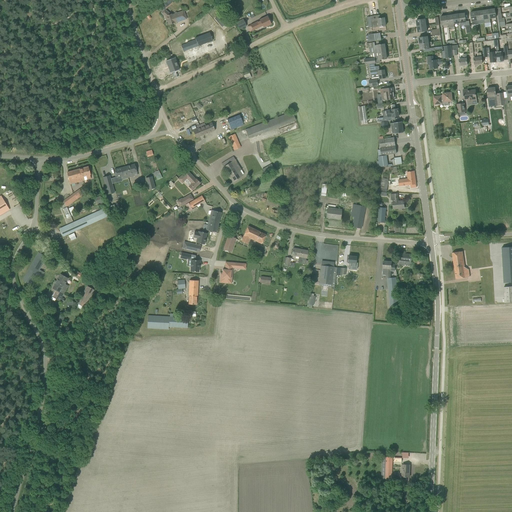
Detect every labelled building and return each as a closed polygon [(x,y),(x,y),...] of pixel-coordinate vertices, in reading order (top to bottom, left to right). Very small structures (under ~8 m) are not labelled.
[(170,0),(167,0),(162,4),(165,8),(172,2),(171,0),(170,0)] [(164,9),(161,13),(165,16),(166,20),(167,20),(169,25),(175,23),(181,20),(181,21),(187,19),(185,14),(180,16),(179,12),(172,15),(172,14),(169,15),(168,14),(169,13),(164,9)] [(478,20),(477,12),(471,13),(473,25),(479,24),(478,20)] [(215,19),(222,27),(229,20),(222,13),(215,19)] [(370,16),(372,28),(386,26),(385,18),(380,19),(380,15),(370,16)] [(260,21),(251,25),(253,30),(263,26),(263,28),(271,24),(267,16),(260,20),(260,21)] [(243,19),(236,22),(239,29),(246,26),(243,19)] [(187,43),(181,46),(182,50),(183,52),(213,41),(210,32),(195,38),(196,39),(187,42),(187,43)] [(368,35),(369,42),(381,40),(380,33),(368,35)] [(498,40),(494,40),(495,52),(497,62),(499,61),(499,62),(503,62),(503,61),(504,61),(503,60),(503,55),(504,55),(508,54),(507,46),(504,46),(504,51),(499,52),(498,40)] [(373,47),(374,53),(386,52),(385,44),(377,45),(373,46),(373,47)] [(451,45),(444,46),(444,51),(441,51),(442,59),(453,58),(451,45)] [(489,48),(483,48),(484,57),(490,57),(490,63),(496,62),(497,62),(495,52),(490,53),(489,48)] [(376,57),(376,60),(379,60),(387,59),(386,52),(374,53),(375,58),(376,57)] [(478,58),(474,58),(474,64),(482,63),(482,57),(481,57),(481,53),(477,53),(478,58)] [(464,59),(459,60),(460,66),(467,65),(467,59),(466,59),(466,54),(463,55),(464,59)] [(433,56),(427,57),(428,61),(429,61),(430,64),(430,69),(438,68),(437,65),(440,64),(443,64),(442,60),(437,61),(436,60),(434,60),(433,60),(433,56)] [(166,62),(165,62),(167,65),(170,73),(179,70),(175,57),(166,61),(166,62)] [(375,64),(370,64),(370,71),(371,75),(379,74),(380,79),(381,79),(386,78),(385,70),(380,71),(379,66),(375,67),(375,64)] [(503,93),(504,104),(505,105),(508,101),(511,101),(511,97),(511,96),(511,85),(506,87),(507,98),(504,98),(503,93)] [(388,89),(381,90),(381,93),(382,96),(382,100),(384,100),(384,101),(385,100),(393,99),(393,97),(394,96),(394,92),(393,93),(392,91),(393,90),(393,88),(392,88),(388,89)] [(495,88),(487,89),(488,96),(488,101),(493,101),(495,100),(495,101),(495,102),(497,102),(497,106),(505,105),(504,104),(503,93),(496,94),(495,88)] [(467,99),(467,101),(477,100),(475,90),(468,91),(468,89),(463,90),(464,100),(467,99)] [(441,96),(433,97),(434,105),(442,104),(442,103),(444,103),(444,105),(445,106),(447,105),(449,104),(448,102),(452,101),(451,93),(443,94),(443,96),(441,96)] [(387,117),(379,118),(380,122),(389,121),(389,118),(394,117),(399,116),(398,109),(396,109),(395,104),(391,105),(391,109),(386,110),(387,117)] [(192,107),(178,113),(181,120),(195,114),(192,107)] [(245,130),(248,138),(296,120),(292,112),(245,130)] [(227,120),(231,130),(243,125),(239,115),(227,120)] [(391,124),(392,134),(396,133),(403,132),(402,122),(394,123),(391,124)] [(199,125),(203,135),(215,130),(212,123),(205,125),(204,123),(199,125)] [(193,130),(196,138),(203,135),(199,125),(197,126),(198,129),(193,130)] [(235,134),(228,137),(234,151),(241,148),(235,134)] [(379,139),(382,156),(396,154),(394,138),(383,139),(383,136),(379,137),(379,139)] [(222,164),(233,182),(243,175),(240,171),(242,170),(233,156),(222,164)] [(388,166),(387,156),(379,157),(380,167),(388,166)] [(135,164),(124,167),(128,178),(134,176),(133,173),(137,172),(135,164)] [(266,177),(276,171),(271,164),(262,169),(266,177)] [(67,172),(70,184),(91,179),(90,176),(91,175),(88,167),(67,172)] [(124,167),(114,170),(117,178),(121,176),(122,178),(124,178),(124,179),(128,178),(124,167)] [(397,167),(390,168),(391,175),(398,174),(397,167)] [(183,174),(178,179),(182,183),(187,178),(192,183),(188,187),(192,191),(200,183),(197,179),(196,180),(186,170),(182,173),(183,174)] [(410,185),(411,188),(416,187),(414,171),(407,172),(408,179),(398,180),(399,186),(410,185)] [(103,177),(108,194),(114,192),(109,175),(103,177)] [(153,179),(146,181),(149,190),(155,188),(153,179)] [(63,201),(67,206),(83,195),(80,190),(63,201)] [(182,199),(177,201),(180,206),(193,199),(190,194),(182,199)] [(394,194),(391,194),(391,198),(392,198),(393,202),(394,209),(404,208),(404,201),(398,201),(398,194),(394,194)] [(100,196),(95,198),(98,205),(103,203),(100,196)] [(189,203),(193,211),(201,206),(200,204),(205,201),(202,196),(189,203)] [(266,204),(280,208),(281,203),(282,200),(268,196),(268,199),(266,204)] [(353,204),(351,216),(354,217),(353,222),(352,227),(361,228),(362,223),(365,207),(353,204)] [(71,216),(67,207),(63,209),(67,218),(71,216)] [(59,229),(63,236),(109,216),(105,208),(61,228),(60,228),(60,229),(59,229)] [(327,217),(340,219),(341,211),(328,209),(327,217)] [(208,223),(218,225),(221,213),(211,210),(211,211),(209,211),(208,214),(210,215),(208,223)] [(206,230),(216,232),(218,225),(208,223),(206,230)] [(248,226),(241,241),(247,244),(250,238),(262,244),(266,235),(248,226)] [(194,232),(193,237),(197,238),(196,243),(204,245),(207,233),(199,231),(198,233),(194,232)] [(223,249),(231,252),(236,238),(228,235),(223,249)] [(511,246),(502,248),(504,283),(511,282),(511,246)] [(293,248),(292,256),(299,257),(298,263),(305,264),(306,258),(307,258),(308,251),(293,248)] [(462,251),(452,253),(453,258),(454,261),(453,261),(453,262),(455,272),(456,279),(466,277),(467,277),(470,277),(469,270),(465,270),(464,267),(462,252),(462,251)] [(23,280),(30,285),(46,257),(39,252),(23,280)] [(398,265),(404,265),(404,264),(411,265),(412,255),(399,253),(398,265)] [(348,256),(348,263),(349,263),(348,269),(356,270),(357,263),(356,263),(356,257),(348,256)] [(287,258),(285,266),(289,267),(289,266),(294,267),(295,263),(290,262),(290,259),(287,258)] [(190,268),(190,270),(191,271),(199,272),(199,267),(199,264),(200,264),(200,260),(191,260),(191,268),(190,268)] [(383,269),(382,275),(386,275),(386,278),(387,278),(391,279),(391,278),(391,275),(391,271),(395,271),(395,264),(392,264),(392,262),(384,261),(383,266),(383,269)] [(319,284),(335,285),(336,275),(337,267),(321,266),(320,271),(319,284)] [(337,267),(336,275),(342,276),(342,274),(345,274),(345,273),(346,268),(337,267)] [(221,277),(220,282),(231,283),(232,274),(232,270),(224,270),(223,269),(222,273),(222,277),(221,277)] [(61,274),(55,284),(66,290),(68,286),(65,284),(68,278),(61,274)] [(391,279),(387,278),(390,309),(399,308),(398,303),(396,278),(391,278),(391,279)] [(189,304),(196,305),(197,296),(198,296),(198,281),(189,280),(189,295),(189,304)] [(55,291),(52,296),(63,303),(65,300),(63,300),(64,299),(62,297),(66,290),(55,284),(53,288),(55,290),(56,290),(55,292),(55,291)] [(77,303),(84,307),(94,290),(87,286),(77,303)] [(69,299),(66,304),(69,306),(72,308),(75,303),(69,299)] [(168,327),(187,328),(188,318),(173,317),(173,314),(170,314),(170,317),(148,315),(147,328),(168,330),(168,327)]
